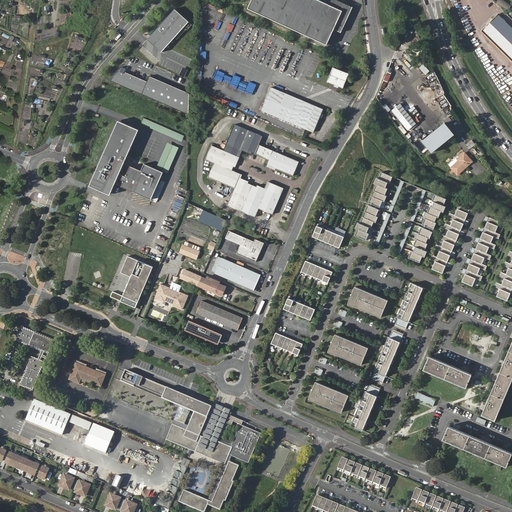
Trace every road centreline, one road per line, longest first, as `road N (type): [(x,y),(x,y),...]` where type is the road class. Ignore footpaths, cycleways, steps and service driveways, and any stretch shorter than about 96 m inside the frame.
road 1 (unclassified): [(245,349),(310,194),(374,82),(369,0)]
road 2 (residential): [(63,162),(93,77),(161,0)]
road 3 (residential): [(151,0),(84,76),(42,156)]
road 4 (residential): [(377,456),(448,286)]
road 5 (secondary): [(511,151),(470,96),(441,33)]
road 6 (residential): [(511,436),(446,414),(421,475)]
